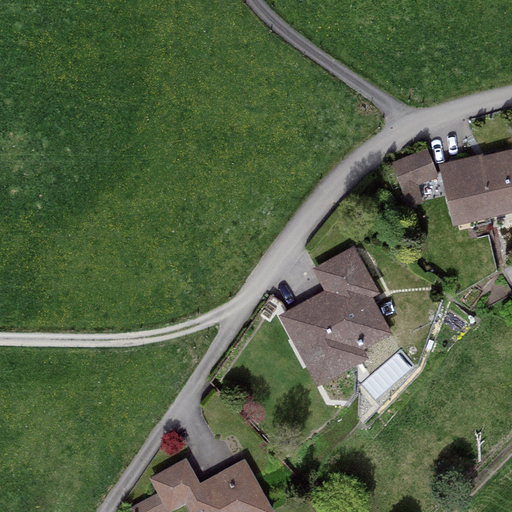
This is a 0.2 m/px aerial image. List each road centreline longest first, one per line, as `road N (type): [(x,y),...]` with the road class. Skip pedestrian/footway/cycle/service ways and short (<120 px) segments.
road 1 (unclassified): [(104,511),(304,222),(352,170),(417,125),(511,96)]
road 2 (track): [(258,289),(210,318),(152,337),(0,338)]
